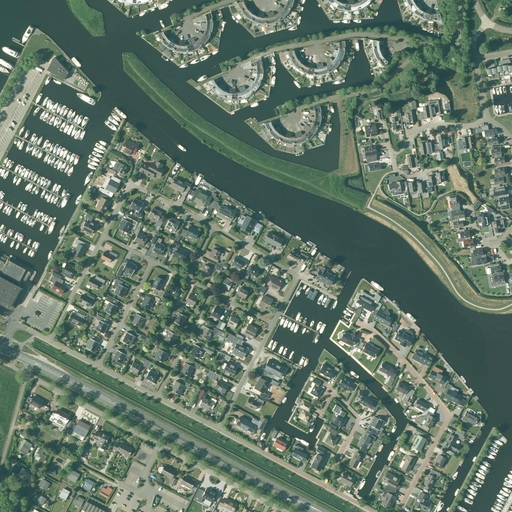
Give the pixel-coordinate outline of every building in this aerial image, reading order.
[(238,6),(240,10),(247,7),(245,4),(249,3),(248,0),(237,3),(238,6)] [(284,6),(291,10),(293,6),(294,3),(283,0),(282,0),(282,3),(285,4),(284,6)] [(336,8),(340,0),(332,0),(330,4),(333,7),(336,8)] [(343,11),(345,3),(342,3),(343,0),(340,0),(336,8),(339,10),(343,11)] [(358,10),(356,3),(354,4),(353,0),(350,0),(351,11),(354,11),(358,10)] [(365,7),(361,0),(357,0),(358,2),(356,3),(358,10),(363,9),(365,7)] [(412,13),(421,4),(419,2),(416,5),(415,3),(408,6),(410,10),(412,13)] [(419,17),(423,11),(420,9),(423,7),(421,4),(412,13),(415,15),(419,17)] [(247,7),(240,10),(242,14),(245,17),(253,8),(250,6),(248,9),(247,7)] [(278,8),(286,16),(288,14),(291,10),(284,6),(283,8),(280,6),(278,8)] [(253,8),(245,17),(247,19),(251,21),(255,14),(252,13),(255,10),(253,8)] [(276,14),(280,21),(284,18),(286,16),(278,8),(276,10),(278,13),(276,14)] [(426,20),(429,9),(426,8),(425,12),(423,11),(419,17),(423,20),(425,20),(426,20)] [(429,9),(426,20),(425,20),(425,23),(427,24),(427,21),(428,21),(433,21),(433,14),(431,14),(432,10),(429,9)] [(205,18),(205,21),(213,20),(212,15),(211,12),(200,16),(202,20),(205,18)] [(255,14),(251,21),(255,23),(258,24),(261,13),(258,12),(257,16),(255,14)] [(270,13),(273,24),(276,23),(280,21),(276,14),(274,15),(273,12),(270,13)] [(213,27),(202,26),(201,29),(205,29),(204,32),(211,35),(213,30),(213,27)] [(161,41),(167,36),(165,34),(169,33),(167,30),(156,34),(158,37),(161,41)] [(211,35),(204,32),(203,34),(200,32),(198,34),(207,41),(209,39),(211,35)] [(207,41),(198,34),(196,37),(199,39),(197,41),(202,47),(205,44),(207,41)] [(166,47),(173,37),(170,36),(168,38),(167,36),(161,41),(163,45),(166,47)] [(173,50),(175,43),(173,42),(175,39),(173,37),(166,47),(168,49),(173,50)] [(202,47),(197,41),(195,42),(194,39),(191,40),(195,51),(198,50),(202,47)] [(195,51),(191,40),(188,41),(189,45),(187,45),(188,52),(192,52),(195,51)] [(175,43),(173,50),(172,52),(173,52),(174,51),(177,52),(180,53),(181,41),(178,41),(178,44),(175,43)] [(373,53),(374,55),(385,51),(383,48),(380,49),(380,47),(372,48),(373,53)] [(345,53),(345,49),(338,48),(338,51),(334,49),(333,52),(344,56),(345,53)] [(288,55),(290,59),(296,56),(295,53),(299,53),(298,49),(287,52),(288,55)] [(375,58),(378,62),(384,57),(383,55),(386,54),(385,51),(374,55),(375,58)] [(343,59),(344,56),(333,52),(332,55),(335,57),(334,59),(340,63),(343,59)] [(292,63),(294,65),(302,58),(300,56),(297,58),(296,56),(290,59),(292,63)] [(384,57),(378,62),(381,66),(383,68),(390,58),(388,56),(385,59),(384,57)] [(67,72),(55,58),(54,58),(53,58),(47,70),(46,70),(65,80),(65,79),(68,73),(68,72),(67,72)] [(296,68),(299,70),(304,64),(302,63),(304,60),(302,58),(294,65),(296,68)] [(340,63),(334,59),(333,61),(330,58),(328,60),(335,69),(338,67),(340,64),(341,65),(342,64),(340,63)] [(256,68),(263,67),(263,62),(261,59),(251,64),(252,67),(255,65),(256,68)] [(336,70),(335,69),(328,60),(325,62),(328,65),(325,66),(329,73),(333,71),(334,70),(335,71),(336,70)] [(304,76),(305,76),(310,63),(307,62),(306,66),(304,64),(299,70),(303,73),(305,74),(304,76)] [(309,75),(314,76),(314,68),(312,68),(313,64),(310,63),(305,76),(306,76),(307,74),(309,75)] [(324,75),(329,73),(325,66),(323,67),(322,63),(319,64),(322,78),(323,78),(324,78),(324,75)] [(254,79),(261,82),(263,78),(263,76),(265,77),(265,75),(263,75),(263,74),(252,73),(252,76),(255,77),(254,79)] [(208,85),(211,89),(217,84),(215,82),(219,81),(218,78),(207,82),(208,85)] [(249,82),(258,89),(260,86),(261,82),(254,79),(253,81),(250,79),(249,82)] [(248,88),(252,94),(256,91),(258,89),(249,82),(247,84),(250,86),(248,88)] [(217,84),(211,89),(214,93),(216,94),(223,85),(221,83),(219,86),(217,84)] [(223,85),(216,94),(219,96),(223,98),(226,91),(224,90),(226,87),(223,85)] [(241,87),(246,100),(248,99),(247,98),(248,97),(252,94),(248,88),(246,90),(244,86),(241,87)] [(238,100),(243,99),(244,99),(245,100),(246,100),(241,87),(238,89),(240,92),(237,92),(238,100)] [(228,92),(226,91),(223,98),(228,100),(231,100),(232,89),(229,88),(228,92)] [(232,89),(231,100),(234,101),(237,100),(237,102),(239,102),(238,100),(237,92),(235,93),(235,89),(232,89)] [(437,101),(427,103),(428,106),(430,118),(432,118),(432,117),(435,116),(435,115),(439,114),(437,101)] [(421,112),(417,112),(419,120),(427,118),(427,119),(430,118),(428,106),(422,107),(423,111),(421,112)] [(314,115),(322,114),(321,110),(320,107),(309,110),(310,113),(314,112),(314,115)] [(410,111),(410,113),(405,114),(405,119),(404,119),(404,122),(406,121),(406,125),(410,125),(410,126),(412,126),(412,123),(415,123),(413,111),(410,111)] [(396,114),(396,117),(391,118),(393,131),(396,130),(395,129),(399,129),(398,128),(399,128),(399,127),(402,126),(400,113),(396,114)] [(311,126),(318,129),(320,125),(321,122),(310,119),(309,122),(313,123),(311,126)] [(267,131),(274,127),(272,125),(276,124),(275,120),(264,124),(265,127),(267,130),(265,131),(266,132),(268,131),(267,131)] [(365,132),(377,130),(377,127),(376,127),(375,124),(371,125),(371,124),(368,124),(368,125),(364,126),(365,132)] [(305,128),(314,135),(316,133),(318,129),(311,126),(310,128),(308,125),(305,128)] [(484,131),(485,137),(491,136),(492,139),(494,138),(494,135),(495,135),(494,129),(488,130),(488,126),(487,126),(487,125),(485,125),(485,126),(481,127),(481,128),(475,129),(476,133),(484,131)] [(275,129),(274,127),(267,131),(268,131),(270,135),(272,137),(280,128),(278,126),(275,129)] [(280,128),(272,137),(271,138),(272,139),(273,138),(274,139),(278,141),(282,134),(280,133),(282,131),(280,128)] [(304,134),(308,140),(312,138),(314,135),(305,128),(303,130),(306,132),(304,134)] [(378,132),(377,130),(365,132),(366,137),(370,137),(371,138),(373,138),(373,136),(377,135),(376,132),(378,132)] [(286,144),(288,133),(285,132),(284,136),(282,134),(278,141),(283,143),(284,144),(284,146),(285,146),(286,144)] [(297,132),(301,144),(304,143),(308,140),(304,134),(302,135),(301,132),(297,132)] [(440,136),(437,137),(439,149),(445,148),(444,143),(445,143),(445,140),(444,141),(443,137),(440,137),(440,136)] [(462,140),(458,140),(460,150),(469,148),(467,136),(465,136),(465,138),(462,138),(462,140)] [(470,136),(467,136),(469,148),(470,151),(475,150),(475,147),(474,143),(476,143),(475,140),(474,140),(473,136),(470,137),(470,136)] [(491,136),(485,137),(486,146),(489,145),(489,148),(493,147),(493,145),(499,144),(498,138),(494,138),(492,139),(491,136)] [(135,145),(126,140),(120,151),(129,156),(131,151),(134,153),(139,144),(136,142),(135,145)] [(421,155),(426,154),(424,141),(422,142),(422,143),(419,144),(419,147),(418,148),(418,150),(420,150),(421,155)] [(424,141),(426,154),(432,153),(431,148),(432,148),(432,145),(431,146),(430,142),(427,142),(427,141),(424,141)] [(369,147),(364,148),(361,148),(361,154),(365,153),(377,151),(377,149),(376,149),(375,146),(371,147),(371,145),(368,146),(369,147)] [(491,150),(492,156),(498,155),(499,158),(501,157),(501,155),(502,154),(501,148),(491,150)] [(377,151),(365,153),(366,159),(370,158),(371,160),(373,159),(373,158),(377,157),(376,154),(377,154),(377,151)] [(409,155),(407,156),(409,168),(418,167),(416,159),(413,160),(413,156),(409,157),(409,155)] [(498,155),(492,156),(492,159),(494,159),(495,165),(506,163),(505,157),(501,157),(499,158),(498,155)] [(118,162),(114,169),(124,175),(128,167),(118,162)] [(159,177),(163,169),(161,168),(162,165),(157,162),(155,165),(151,163),(149,167),(143,163),(139,171),(152,178),(154,174),(159,177)] [(370,172),(382,170),(382,167),(380,167),(380,164),(376,165),(376,163),(373,164),(373,165),(369,166),(370,172)] [(499,175),(502,175),(505,174),(504,168),(494,170),(495,176),(497,176),(497,178),(500,178),(499,175)] [(437,179),(434,179),(435,185),(438,185),(438,183),(443,182),(442,172),(436,173),(436,176),(437,179)] [(428,180),(426,181),(428,194),(432,193),(431,186),(435,186),(435,185),(434,179),(437,179),(436,176),(433,177),(433,175),(427,176),(428,180)] [(491,188),(496,187),(500,187),(499,184),(505,183),(504,177),(502,177),(502,175),(499,175),(500,178),(497,178),(494,179),(494,185),(491,185),(491,188)] [(113,180),(111,179),(105,189),(114,193),(119,184),(117,183),(119,180),(114,177),(113,180)] [(182,183),(174,178),(170,186),(179,190),(178,191),(182,193),(183,190),(187,192),(191,185),(183,181),(182,183)] [(396,183),(388,185),(389,190),(397,189),(398,195),(404,194),(404,196),(408,196),(406,183),(402,184),(402,181),(396,182),(396,183)] [(414,182),(414,181),(408,182),(410,193),(415,192),(416,193),(419,193),(418,187),(415,187),(414,182)] [(417,181),(414,182),(415,187),(418,187),(419,193),(425,192),(423,182),(417,183),(417,181)] [(500,187),(496,187),(496,190),(495,190),(496,196),(500,195),(503,195),(503,198),(509,197),(508,194),(507,194),(506,188),(504,188),(504,186),(500,187)] [(191,190),(189,195),(193,197),(191,199),(206,207),(207,205),(213,208),(215,204),(216,202),(210,199),(211,197),(196,190),(195,192),(191,190)] [(104,213),(110,202),(105,200),(106,196),(98,192),(95,198),(100,200),(96,209),(104,213)] [(451,211),(458,210),(460,210),(459,206),(460,206),(459,200),(458,200),(457,195),(450,196),(451,202),(449,202),(451,211)] [(509,197),(503,198),(503,195),(500,195),(500,198),(499,198),(500,204),(506,203),(506,205),(506,207),(511,206),(511,204),(511,202),(510,202),(509,197)] [(143,203),(135,198),(133,202),(132,202),(130,205),(128,204),(127,208),(131,210),(133,208),(139,211),(137,215),(140,217),(144,211),(140,209),(143,203)] [(215,204),(213,208),(219,211),(217,215),(230,222),(235,212),(221,205),(221,207),(215,204)] [(148,216),(147,217),(151,220),(152,218),(157,221),(153,229),(158,231),(163,221),(162,220),(159,218),(162,213),(153,208),(151,212),(150,211),(148,216)] [(458,210),(451,211),(452,220),(453,222),(454,222),(459,221),(459,218),(464,217),(464,218),(465,217),(464,212),(458,212),(458,210)] [(93,217),(86,214),(83,212),(81,215),(85,217),(88,219),(85,226),(84,225),(82,230),(91,235),(93,230),(94,231),(98,225),(91,221),(93,217)] [(480,213),(477,214),(478,223),(482,223),(483,226),(485,226),(485,225),(488,224),(488,222),(489,222),(488,218),(487,218),(486,213),(480,214),(480,213)] [(243,216),(242,216),(239,223),(239,222),(244,225),(242,228),(248,232),(250,228),(258,232),(261,226),(253,221),(247,218),(247,219),(242,216),(243,216)] [(175,230),(180,222),(171,217),(169,221),(166,225),(175,230)] [(454,222),(453,222),(454,228),(454,231),(459,230),(459,227),(464,227),(463,221),(465,221),(464,218),(464,217),(459,218),(459,221),(454,222)] [(135,226),(137,222),(131,219),(129,222),(123,219),(119,228),(122,230),(127,233),(131,224),(135,226)] [(499,221),(493,222),(494,226),(493,227),(493,229),(494,229),(495,233),(498,232),(499,234),(501,233),(500,229),(504,228),(504,223),(499,224),(499,221)] [(195,239),(199,231),(189,226),(185,234),(195,239)] [(145,242),(147,238),(138,233),(140,229),(137,227),(134,233),(137,235),(134,241),(143,246),(144,242),(145,242)] [(460,233),(460,238),(467,237),(467,240),(470,240),(469,237),(471,237),(470,231),(465,232),(464,229),(459,230),(460,232),(460,233)] [(283,239),(275,235),(269,232),(265,239),(268,241),(268,242),(274,246),(274,245),(279,248),(283,239)] [(162,240),(158,238),(155,236),(152,243),(155,245),(152,250),(161,255),(163,251),(163,252),(165,247),(159,244),(162,240)] [(467,237),(460,238),(461,238),(461,242),(463,241),(464,247),(474,245),(473,239),(470,240),(467,240),(467,237)] [(81,258),(86,248),(83,247),(85,244),(77,239),(75,243),(78,245),(73,254),(81,258)] [(184,261),(188,253),(178,248),(174,256),(184,261)] [(216,260),(220,252),(213,248),(209,256),(216,260)] [(483,249),(473,251),(474,256),(480,255),(481,258),(486,257),(486,254),(484,254),(483,249)] [(114,260),(117,255),(110,251),(108,254),(104,252),(101,258),(109,263),(112,259),(114,260)] [(301,262),(305,256),(301,254),(300,255),(291,251),(292,251),(291,251),(288,258),(297,263),(298,261),(301,262)] [(474,256),(472,257),(473,266),(487,263),(486,257),(481,258),(480,255),(474,256)] [(240,268),(243,261),(236,257),(232,264),(240,268)] [(0,260),(0,303),(8,308),(9,308),(10,308),(11,308),(12,307),(22,289),(23,289),(22,288),(28,278),(31,272),(26,270),(8,260),(5,266),(3,265),(4,263),(0,260)] [(121,265),(116,275),(119,277),(123,270),(132,274),(135,270),(134,269),(136,266),(127,261),(124,267),(121,265)] [(491,268),(489,268),(490,274),(491,274),(498,273),(498,276),(504,275),(503,271),(501,272),(501,266),(499,266),(499,263),(490,265),(491,268)] [(75,268),(66,264),(61,273),(54,270),(52,274),(61,279),(63,274),(70,278),(75,268)] [(208,276),(212,269),(204,265),(200,272),(208,276)] [(241,278),(243,279),(245,276),(247,277),(249,273),(256,277),(260,269),(252,265),(251,267),(250,266),(246,273),(244,272),(241,278)] [(330,285),(334,277),(325,272),(327,269),(322,267),(320,270),(320,269),(315,278),(330,285)] [(492,276),(490,277),(491,283),(496,282),(497,285),(504,284),(504,281),(505,280),(504,275),(504,274),(504,275),(498,276),(498,273),(491,274),(492,276)] [(63,281),(59,279),(52,275),(49,281),(55,284),(52,289),(62,294),(66,287),(61,284),(63,281)] [(102,286),(105,281),(96,276),(94,280),(90,278),(86,287),(89,288),(91,286),(96,288),(98,284),(102,286)] [(159,291),(165,281),(157,276),(151,286),(159,291)] [(233,281),(225,277),(221,286),(228,290),(233,281)] [(277,291),(282,282),(273,277),(268,287),(277,291)] [(122,297),(127,288),(121,285),(123,282),(117,279),(115,282),(119,284),(114,293),(119,296),(119,295),(122,297)] [(181,289),(173,285),(169,293),(177,297),(181,289)] [(244,299),(248,291),(241,287),(237,295),(244,299)] [(265,291),(259,288),(258,291),(256,293),(261,296),(263,293),(263,294),(265,291)] [(193,305),(197,298),(190,294),(186,301),(193,305)] [(82,295),(78,301),(90,307),(95,298),(89,295),(87,298),(82,295)] [(371,312),(375,305),(371,304),(373,302),(360,295),(356,302),(362,305),(361,306),(371,312)] [(161,301),(159,300),(160,299),(153,296),(152,299),(146,296),(141,305),(145,306),(145,307),(149,309),(154,300),(158,302),(160,303),(161,301)] [(267,310),(272,300),(264,296),(259,305),(267,310)] [(113,315),(118,307),(112,303),(113,300),(107,297),(105,300),(109,302),(105,312),(109,314),(113,315)] [(178,324),(182,326),(187,317),(181,314),(182,311),(176,307),(174,311),(178,313),(173,322),(178,325),(178,324)] [(219,319),(222,311),(215,307),(211,315),(219,319)] [(378,311),(374,309),(371,315),(374,317),(374,318),(388,326),(390,327),(391,324),(391,323),(392,322),(390,321),(392,318),(388,316),(389,314),(389,312),(387,311),(384,311),(383,313),(378,311)] [(75,315),(72,314),(68,320),(72,322),(71,323),(75,325),(76,323),(80,326),(82,322),(85,323),(88,318),(76,312),(75,315)] [(104,318),(98,315),(97,315),(98,313),(95,312),(93,317),(96,318),(96,319),(100,321),(95,330),(100,332),(104,334),(108,325),(102,322),(104,318)] [(148,321),(150,317),(144,314),(142,317),(136,314),(132,323),(135,325),(140,328),(144,318),(148,321)] [(235,327),(239,320),(232,316),(228,323),(235,327)] [(252,339),(257,329),(249,324),(244,334),(252,339)] [(173,344),(177,335),(171,332),(173,329),(166,326),(165,329),(169,331),(164,340),(169,343),(169,342),(173,344)] [(204,326),(200,335),(203,337),(203,338),(208,340),(213,331),(220,334),(222,331),(218,330),(212,326),(210,329),(204,326)] [(404,333),(399,330),(394,339),(403,343),(402,345),(405,347),(406,345),(408,346),(409,346),(414,337),(411,336),(412,334),(411,333),(411,332),(410,332),(409,331),(408,331),(407,331),(406,330),(404,333)] [(139,339),(141,335),(134,332),(133,335),(127,332),(122,341),(126,343),(130,346),(135,337),(139,339)] [(344,332),(343,334),(342,333),(340,333),(338,336),(339,338),(341,339),(340,340),(352,346),(356,339),(356,338),(357,337),(354,335),(353,337),(344,332)] [(91,339),(86,348),(90,350),(91,350),(94,352),(99,343),(93,340),(95,337),(88,333),(86,336),(91,339)] [(229,334),(226,341),(229,343),(230,343),(230,342),(233,343),(231,346),(235,348),(233,352),(236,354),(235,355),(239,357),(239,355),(244,357),(246,352),(247,349),(244,347),(243,347),(239,345),(241,341),(243,342),(244,341),(229,334)] [(374,357),(378,350),(369,345),(370,344),(367,343),(362,351),(374,357)] [(163,362),(168,353),(162,350),(163,347),(157,344),(155,347),(159,349),(155,359),(159,361),(159,360),(163,362)] [(202,344),(201,348),(195,345),(190,353),(194,355),(194,356),(198,358),(203,349),(211,353),(212,349),(202,344)] [(423,348),(422,349),(418,347),(416,350),(412,358),(424,364),(429,366),(433,359),(428,356),(424,354),(426,350),(423,348)] [(113,359),(112,362),(120,366),(121,364),(126,355),(130,357),(131,353),(125,350),(123,353),(117,350),(113,359)] [(221,361),(223,358),(229,361),(231,358),(220,352),(217,359),(221,361)] [(269,360),(264,369),(268,371),(266,375),(272,379),(272,378),(277,381),(280,377),(285,369),(275,364),(275,363),(269,360)] [(141,366),(133,362),(129,370),(137,374),(141,366)] [(233,375),(238,367),(228,362),(223,370),(225,371),(224,374),(229,376),(230,374),(233,375)] [(201,370),(202,368),(193,363),(191,366),(185,363),(181,372),(184,374),(189,377),(191,373),(194,367),(197,369),(198,369),(201,370)] [(394,369),(382,363),(379,370),(390,376),(386,384),(390,386),(394,379),(393,379),(397,372),(394,370),(394,369)] [(335,377),(339,369),(335,367),(333,370),(324,365),(319,373),(330,379),(332,376),(335,377)] [(432,370),(428,377),(439,382),(442,384),(440,387),(444,389),(448,381),(444,379),(445,377),(438,373),(439,370),(434,367),(432,370)] [(220,379),(221,376),(210,370),(207,376),(215,380),(217,377),(220,379)] [(157,374),(150,371),(146,379),(153,382),(157,374)] [(344,374),(340,373),(336,382),(339,384),(344,374)] [(260,378),(254,388),(261,392),(259,396),(266,399),(268,395),(264,392),(269,383),(260,378)] [(315,383),(310,393),(318,397),(322,390),(318,387),(320,382),(313,378),(312,381),(315,383)] [(354,391),(358,384),(355,383),(354,384),(343,378),(339,385),(351,392),(351,390),(354,391)] [(224,393),(228,385),(218,380),(214,388),(224,393)] [(188,388),(190,384),(183,381),(182,384),(176,381),(171,390),(175,392),(179,395),(184,386),(188,388)] [(408,395),(411,390),(408,388),(409,387),(399,382),(396,389),(405,394),(402,400),(406,402),(409,396),(408,395)] [(456,403),(460,396),(448,389),(451,385),(448,384),(443,393),(446,394),(444,398),(447,399),(456,403)] [(212,398),(210,401),(205,398),(207,393),(204,391),(201,389),(196,397),(202,400),(199,405),(208,410),(209,407),(210,408),(211,408),(213,409),(217,401),(212,398)] [(372,400),(372,401),(363,396),(364,393),(361,391),(357,397),(361,399),(359,402),(369,408),(369,407),(372,408),(375,402),(372,400)] [(43,402),(33,396),(32,399),(28,397),(25,401),(30,404),(30,403),(39,408),(41,406),(43,407),(45,403),(43,402)] [(261,407),(264,401),(258,398),(256,401),(249,398),(245,405),(254,410),(257,405),(261,407)] [(428,411),(429,408),(426,407),(427,405),(418,400),(414,406),(423,411),(421,414),(422,416),(426,415),(426,414),(428,411)] [(312,406),(310,405),(303,401),(299,408),(303,410),(299,417),(306,422),(311,414),(309,413),(312,406)] [(332,411),(335,412),(335,414),(335,415),(336,416),(337,417),(335,420),(333,423),(341,427),(346,419),(338,416),(341,411),(340,411),(341,408),(335,405),(332,411)] [(70,416),(58,409),(56,412),(54,411),(51,416),(49,420),(64,428),(70,416)] [(435,415),(428,411),(426,414),(429,415),(424,425),(430,428),(435,419),(434,418),(435,415)] [(468,412),(467,412),(462,419),(468,422),(468,421),(475,425),(475,423),(480,423),(480,416),(475,416),(476,414),(469,411),(468,412)] [(252,432),(255,426),(248,422),(248,421),(240,417),(236,425),(244,430),(244,429),(252,432)] [(383,430),(380,427),(383,421),(378,418),(378,419),(375,417),(370,425),(373,427),(371,432),(379,436),(382,438),(385,434),(381,432),(382,431),(383,430)] [(79,420),(76,426),(74,425),(75,423),(71,421),(67,428),(84,437),(90,426),(79,420)] [(262,430),(265,424),(259,421),(256,427),(262,430)] [(335,435),(337,432),(330,428),(328,431),(330,432),(325,442),(333,446),(337,438),(333,436),(334,434),(335,435)] [(419,451),(426,439),(423,438),(425,435),(416,430),(414,433),(418,435),(412,447),(412,446),(410,449),(417,453),(418,450),(419,451)] [(96,439),(99,441),(97,445),(104,449),(107,444),(105,444),(109,437),(100,432),(99,433),(96,432),(93,438),(96,440),(96,439)] [(464,437),(455,432),(453,436),(450,434),(444,445),(455,451),(458,446),(454,444),(458,437),(463,440),(464,437)] [(373,436),(366,433),(365,435),(364,435),(362,438),(360,441),(358,445),(362,447),(361,447),(359,450),(365,453),(367,450),(364,448),(365,448),(370,439),(371,439),(373,436)] [(282,451),(287,442),(278,437),(273,446),(282,451)] [(23,446),(20,451),(26,455),(30,447),(32,444),(24,439),(21,445),(23,446)] [(128,456),(132,449),(120,443),(119,445),(116,443),(113,449),(116,451),(117,450),(128,456)] [(322,455),(325,450),(318,447),(316,451),(322,455)] [(304,461),(308,454),(305,452),(304,453),(295,448),(291,455),(301,460),(302,459),(304,461)] [(39,449),(38,452),(36,454),(38,455),(38,456),(40,458),(39,460),(43,462),(46,456),(42,454),(44,451),(39,449)] [(443,451),(442,453),(441,453),(440,455),(439,455),(434,464),(440,468),(446,458),(447,459),(448,456),(449,454),(446,453),(443,451)] [(362,459),(363,456),(356,452),(355,455),(354,455),(349,465),(355,468),(360,459),(362,459)] [(408,455),(407,455),(406,458),(407,459),(406,459),(404,458),(399,467),(402,468),(401,468),(408,472),(413,462),(415,459),(414,459),(414,458),(415,455),(410,452),(408,455)] [(323,464),(326,459),(317,454),(311,466),(320,471),(323,464)] [(164,468),(162,467),(160,467),(159,467),(158,470),(158,471),(159,473),(161,474),(161,472),(172,478),(175,472),(164,466),(164,468)] [(25,480),(29,474),(24,471),(25,470),(22,468),(22,470),(23,470),(20,477),(25,480)] [(69,475),(67,479),(75,483),(79,475),(73,471),(71,470),(69,475)] [(350,486),(354,478),(343,472),(339,481),(347,485),(344,490),(347,491),(348,490),(350,491),(351,488),(349,487),(350,486)] [(388,484),(386,487),(395,492),(397,488),(398,489),(400,486),(396,484),(400,479),(387,472),(382,481),(388,484)] [(436,478),(438,476),(431,472),(429,475),(429,474),(423,484),(426,486),(425,489),(429,491),(431,487),(430,487),(435,478),(436,478)] [(191,488),(195,482),(184,476),(181,482),(179,482),(177,485),(179,486),(182,487),(184,484),(191,488)] [(88,479),(83,487),(89,490),(94,483),(88,479)] [(43,480),(40,486),(45,490),(49,483),(43,480)] [(103,487),(99,494),(107,498),(112,490),(108,487),(107,490),(103,487)] [(395,492),(386,487),(382,496),(384,497),(381,504),(389,509),(396,497),(393,496),(395,492)] [(199,488),(193,499),(201,503),(203,498),(212,502),(213,503),(215,498),(214,498),(216,494),(206,488),(204,491),(199,488)] [(63,489),(59,496),(65,500),(69,492),(63,489)] [(191,500),(195,492),(192,490),(189,496),(188,495),(186,498),(191,500)] [(426,499),(428,496),(421,492),(420,495),(419,495),(414,504),(420,508),(425,510),(429,503),(424,501),(425,498),(426,499)] [(42,505),(46,499),(40,496),(36,502),(42,505)] [(77,497),(73,504),(80,508),(84,500),(77,497)] [(233,511),(237,505),(226,499),(225,501),(222,499),(218,505),(222,507),(222,506),(233,511)] [(17,510),(22,502),(20,501),(19,503),(15,500),(12,504),(13,504),(11,507),(14,508),(17,510)]
